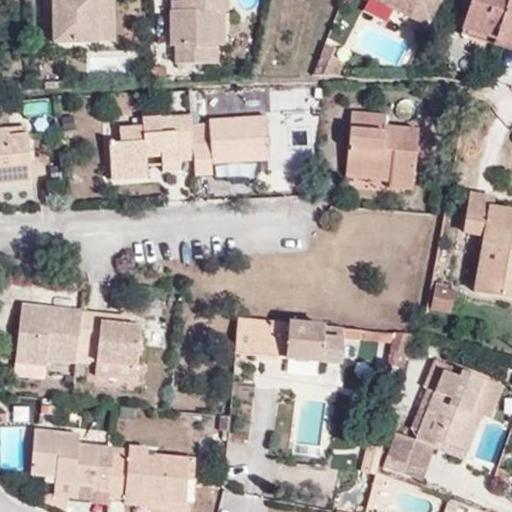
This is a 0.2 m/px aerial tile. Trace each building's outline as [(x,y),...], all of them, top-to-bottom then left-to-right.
[(47,0),(48,11),(53,11),(53,26),(54,43),(96,42),(95,0),(47,0)] [(112,0),(95,0),(96,42),(114,42),(112,0)] [(178,0),(179,2),(179,11),(171,11),(171,45),(176,46),(176,65),(216,64),(216,45),(209,45),(209,13),(222,12),(227,12),(226,0),(178,0)] [(377,0),(429,25),(441,0),(377,0)] [(511,0),(471,0),(464,23),(496,34),(494,39),(511,44),(511,0)] [(179,11),(179,2),(170,1),(171,11),(179,11)] [(223,44),(222,12),(209,13),(209,45),(216,45),(223,44)] [(496,34),(464,23),(461,34),(511,51),(511,44),(494,39),(496,34)] [(326,46),(314,77),(340,78),(344,65),(331,60),(335,50),(326,46)] [(351,113),(345,169),(389,173),(389,182),(413,184),(418,131),(385,128),(385,116),(351,113)] [(192,125),(191,116),(142,119),(142,127),(119,129),(119,145),(108,146),(111,177),(147,174),(146,155),(161,154),(162,168),(180,167),(179,162),(194,161),(192,125)] [(194,161),(195,177),(211,175),(212,165),(270,161),(267,117),(206,122),(206,125),(192,125),(194,161)] [(26,128),(0,130),(0,186),(32,183),(26,128)] [(389,173),(345,169),(344,178),(389,182),(389,173)] [(147,174),(111,177),(111,182),(148,179),(147,174)] [(413,184),(389,182),(388,189),(413,190),(413,184)] [(475,291),(511,298),(511,232),(511,224),(511,210),(491,208),(492,198),(470,194),(464,232),(483,236),(475,291)] [(455,292),(435,288),(431,308),(451,313),(455,292)] [(50,316),(51,309),(21,305),(20,313),(50,316)] [(77,347),(81,312),(51,309),(50,316),(20,313),(15,362),(45,365),(46,359),(75,363),(76,359),(77,347)] [(122,316),(81,312),(77,347),(97,349),(95,361),(136,367),(141,327),(120,324),(122,316)] [(323,326),(238,319),(235,353),(320,362),(323,326)] [(355,338),(356,330),(343,328),(342,336),(355,338)] [(402,370),(412,335),(396,333),(388,366),(402,370)] [(77,347),(76,359),(95,361),(97,349),(77,347)] [(135,380),(136,367),(95,361),(94,375),(135,380)] [(43,381),(45,365),(15,362),(13,378),(43,381)] [(468,425),(485,380),(461,371),(458,378),(443,371),(416,440),(433,447),(436,441),(467,452),(477,428),(468,425)] [(502,387),(485,380),(468,425),(477,428),(480,419),(488,422),(502,387)] [(93,493),(110,494),(113,454),(113,448),(79,445),(80,434),(34,431),(30,475),(55,477),(54,486),(93,489),(93,493)] [(380,457),(384,440),(370,436),(365,454),(380,457)] [(420,481),(433,447),(416,440),(414,446),(393,438),(385,468),(420,481)] [(110,494),(109,498),(124,499),(124,497),(185,502),(187,480),(188,459),(147,455),(147,447),(128,446),(128,455),(113,454),(110,494)] [(377,470),(380,457),(365,454),(361,472),(375,476),(377,470)] [(124,497),(124,499),(123,504),(191,510),(193,481),(187,480),(185,502),(124,497)] [(93,496),(93,493),(93,489),(54,486),(53,492),(93,496)]
